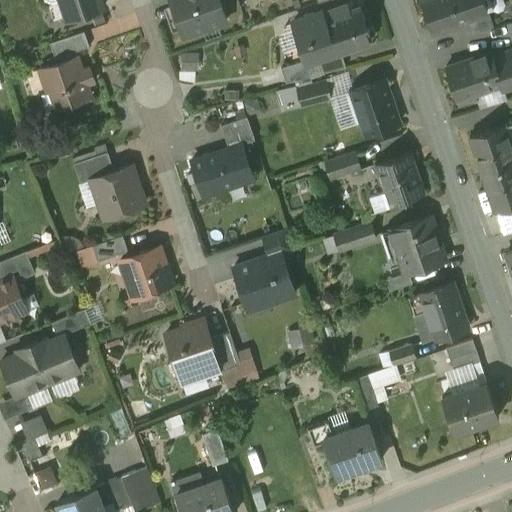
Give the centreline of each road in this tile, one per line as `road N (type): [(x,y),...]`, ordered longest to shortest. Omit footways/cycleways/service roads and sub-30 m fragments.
road 1 (residential): [(511,337),(399,0)]
road 2 (residential): [(141,0),(160,143),(203,280)]
road 3 (tertiary): [(390,511),(511,464)]
